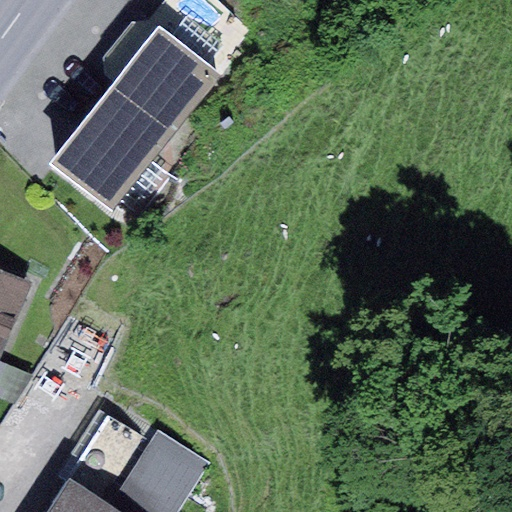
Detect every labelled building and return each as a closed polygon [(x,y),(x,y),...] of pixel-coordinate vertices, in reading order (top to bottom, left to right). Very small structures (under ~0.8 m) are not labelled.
[(180,0),(115,80),(52,159),(114,209),(252,32),(218,0),(180,0)] [(108,76),(115,80),(180,0),(165,0),(150,20),(135,20),(104,56),(108,76)] [(223,0),(235,12),(247,0),(223,0)] [(0,363),(35,281),(0,266),(0,363)] [(33,376),(0,363),(0,398),(14,405),(33,376)] [(113,505),(153,443),(108,414),(68,477),(113,505)] [(180,511),(210,464),(159,432),(153,443),(113,505),(123,511),(180,511)] [(68,477),(45,511),(123,511),(113,505),(68,477)]
